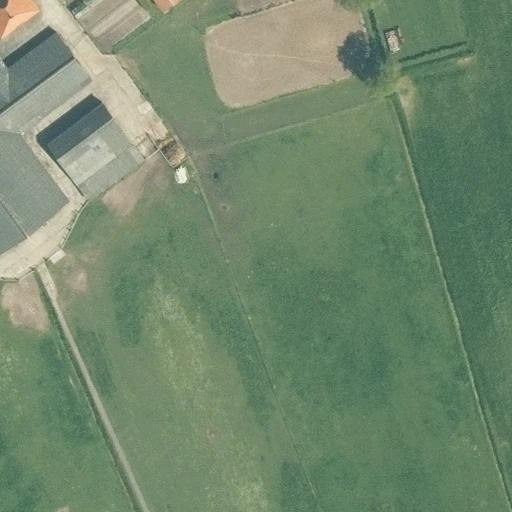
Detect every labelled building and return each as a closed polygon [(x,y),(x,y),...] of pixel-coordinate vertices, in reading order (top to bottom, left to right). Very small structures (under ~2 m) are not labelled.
[(0,0),(0,37),(38,10),(30,0),(0,0)] [(152,0),(160,9),(171,0),(152,0)] [(0,249),(67,199),(18,133),(90,80),(55,33),(6,69),(0,60),(0,249)] [(44,143),(86,200),(142,159),(100,101),(44,143)] [(166,127),(149,140),(167,164),(184,152),(166,127)]
